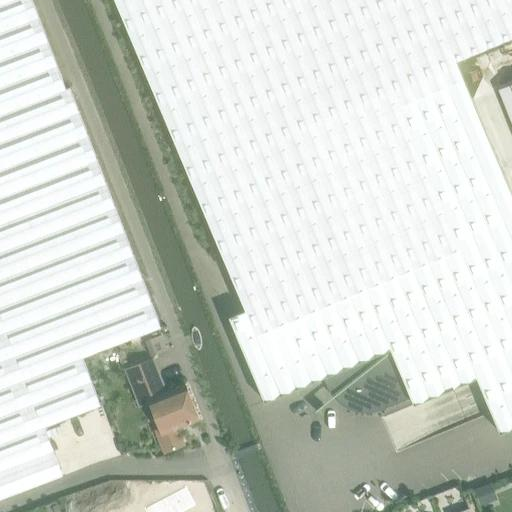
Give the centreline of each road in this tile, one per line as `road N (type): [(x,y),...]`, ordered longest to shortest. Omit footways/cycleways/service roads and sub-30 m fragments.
road 1 (unclassified): [(301,511),(97,0)]
road 2 (unclassified): [(244,511),(45,0)]
